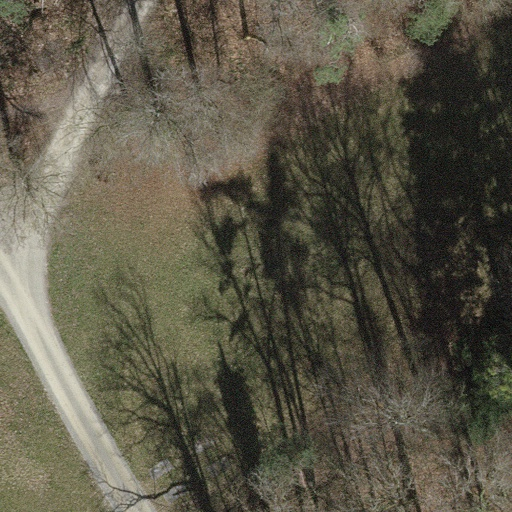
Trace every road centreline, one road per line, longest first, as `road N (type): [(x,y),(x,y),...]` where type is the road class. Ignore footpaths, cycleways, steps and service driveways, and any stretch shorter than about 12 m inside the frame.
road 1 (track): [(0,248),(139,0)]
road 2 (track): [(128,511),(0,272)]
